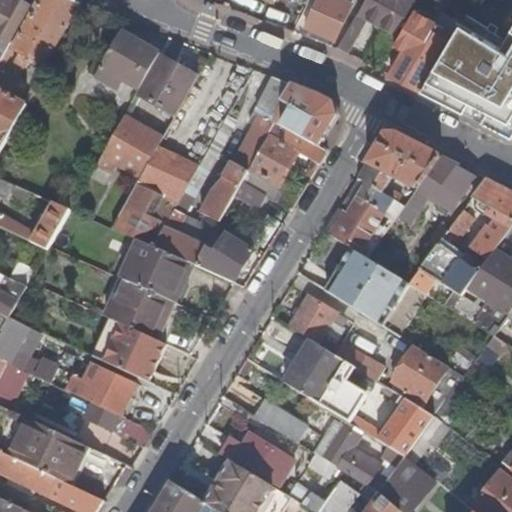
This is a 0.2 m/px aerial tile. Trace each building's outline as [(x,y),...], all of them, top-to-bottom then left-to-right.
[(0,0),(0,61),(29,8),(13,0),(0,0)] [(45,64),(79,4),(67,0),(39,0),(12,50),(45,64)] [(334,0),(333,4),(329,3),(322,0),(313,0),(304,19),(308,21),(306,27),(334,40),(351,0),(346,0),(346,1),(342,0),(334,0)] [(364,0),(336,49),(345,53),(366,19),(394,33),(412,0),(364,0)] [(397,55),(386,74),(420,91),(455,32),(414,7),(391,46),(401,51),(399,55),(397,55)] [(511,28),(500,49),(459,24),(455,32),(420,91),(511,136),(511,135),(511,28)] [(139,90),(159,55),(160,54),(120,31),(100,67),(139,90)] [(175,117),(198,77),(159,55),(139,90),(136,94),(175,117)] [(273,121),(283,103),(294,85),(274,77),(255,111),(260,114),(224,178),(215,188),(201,212),(219,223),(250,171),(277,123),(273,121)] [(294,85),(283,103),(292,108),(282,126),(319,147),(335,120),(335,103),(312,92),(294,85)] [(0,151),(26,106),(0,91),(0,151)] [(292,108),(283,103),(273,121),(277,123),(282,126),(292,108)] [(127,118),(112,143),(124,150),(139,124),(127,118)] [(175,209),(221,128),(206,120),(194,141),(202,145),(193,161),(185,157),(164,195),(170,197),(162,211),(171,216),(175,209)] [(282,126),(277,123),(250,171),(279,188),(299,154),(318,166),(327,152),(319,147),(282,126)] [(147,135),(161,143),(163,139),(149,131),(147,135)] [(148,165),(161,143),(147,135),(134,157),(148,165)] [(441,158),(442,157),(399,135),(385,135),(358,178),(366,184),(382,193),(392,178),(416,191),(441,158)] [(124,150),(112,143),(107,152),(118,159),(124,150)] [(164,195),(185,157),(161,143),(148,165),(112,228),(139,241),(153,247),(166,225),(151,217),(164,195)] [(473,178),(441,158),(416,191),(404,208),(397,217),(410,226),(430,200),(452,212),(473,178)] [(0,195),(29,208),(35,194),(29,192),(0,178),(0,195)] [(454,291),(463,296),(468,288),(495,252),(511,228),(511,193),(486,180),(467,206),(472,209),(477,202),(504,217),(494,231),(492,230),(471,259),(443,239),(438,244),(409,284),(424,294),(435,278),(454,291)] [(348,247),(361,255),(393,201),(382,193),(366,184),(347,214),(344,211),(343,213),(338,210),(325,232),(328,235),(348,247)] [(170,217),(171,216),(162,211),(170,197),(164,195),(151,217),(166,225),(170,217)] [(48,251),(51,246),(70,210),(53,203),(36,233),(31,243),(48,251)] [(195,266),(206,248),(175,232),(185,215),(175,209),(171,216),(170,217),(166,225),(153,247),(193,264),(195,266)] [(0,213),(0,228),(31,243),(36,233),(1,212),(0,213)] [(430,238),(438,244),(443,239),(449,231),(440,224),(430,238)] [(223,240),(214,234),(206,248),(195,266),(235,284),(254,252),(226,235),(223,240)] [(298,275),(323,291),(329,281),(327,280),(348,247),(328,235),(308,268),(304,265),(298,275)] [(122,279),(175,303),(193,264),(153,247),(139,241),(122,279)] [(468,288),(489,301),(511,269),(511,262),(495,252),(468,288)] [(27,288),(30,282),(37,270),(19,263),(11,280),(27,288)] [(511,269),(489,301),(510,314),(511,310),(511,269)] [(9,319),(27,288),(11,280),(0,274),(0,281),(2,283),(0,285),(0,333),(1,333),(9,319)] [(158,341),(175,303),(122,279),(105,317),(110,319),(122,324),(158,341)] [(443,305),(452,311),(459,301),(463,296),(454,291),(443,305)] [(311,294),(289,329),(310,341),(322,349),(326,343),(322,340),(326,334),(337,341),(345,328),(334,321),(339,312),(311,294)] [(480,313),(501,326),(510,314),(489,301),(482,311),(480,313)] [(460,315),(473,323),(480,313),(482,311),(460,315)] [(473,323),(494,336),(498,330),(501,326),(480,313),(473,323)] [(30,328),(9,319),(1,333),(0,334),(0,360),(10,365),(30,328)] [(122,324),(110,319),(92,357),(104,363),(122,324)] [(158,341),(122,324),(104,363),(150,384),(167,346),(158,341)] [(498,330),(494,336),(507,347),(511,341),(498,330)] [(455,366),(476,339),(467,332),(447,359),(455,366)] [(424,404),(448,367),(392,333),(384,346),(407,361),(392,384),(424,404)] [(464,377),(486,347),(476,339),(455,366),(452,370),(456,372),(464,377)] [(288,387),(319,406),(345,363),(335,356),(322,349),(310,341),(301,357),(305,360),(288,387)] [(345,363),(361,373),(364,368),(362,367),(367,360),(342,344),(335,356),(345,363)] [(301,357),(284,384),(288,387),(305,360),(301,357)] [(10,365),(0,360),(0,376),(1,373),(13,379),(18,369),(10,365)] [(42,361),(35,377),(51,384),(58,369),(42,361)] [(28,374),(18,369),(13,379),(1,373),(0,376),(0,399),(9,381),(22,387),(28,374)] [(118,416),(120,417),(136,385),(108,371),(97,394),(92,404),(97,406),(118,416)] [(434,418),(464,377),(456,372),(426,413),(434,418)] [(472,383),(464,377),(434,418),(442,424),(472,383)] [(92,404),(97,394),(72,382),(67,392),(92,404)] [(394,452),(422,410),(405,400),(377,442),(389,448),(394,452)] [(270,403),(259,420),(301,446),(312,430),(270,403)] [(0,453),(67,485),(87,447),(0,406),(0,453)] [(111,430),(118,416),(97,406),(93,413),(99,415),(95,422),(111,430)] [(394,452),(405,458),(420,437),(434,418),(426,413),(422,410),(394,452)] [(442,424),(434,418),(420,437),(429,443),(442,424)] [(344,428),(326,461),(338,469),(379,494),(388,482),(377,476),(382,466),(355,450),(362,438),(344,428)] [(252,435),(234,464),(286,496),(292,500),(301,505),(307,496),(291,486),(294,481),(285,475),(294,461),(252,435)] [(389,448),(382,458),(386,461),(398,468),(405,458),(394,452),(389,448)] [(95,511),(101,501),(100,500),(67,485),(0,453),(0,474),(78,511),(95,511)] [(330,480),(338,469),(326,461),(316,455),(309,467),(330,480)] [(388,482),(379,494),(397,509),(400,511),(410,511),(436,483),(405,458),(398,468),(388,482)] [(203,498),(204,504),(217,511),(284,511),(287,509),(280,504),(286,496),(234,464),(230,461),(225,462),(217,476),(218,481),(221,483),(215,491),(212,489),(208,490),(203,498)] [(382,466),(377,476),(388,482),(398,468),(386,461),(382,466)] [(511,511),(511,478),(502,471),(471,510),(473,511),(511,511)] [(218,481),(212,489),(215,491),(221,483),(218,481)] [(170,483),(152,511),(217,511),(204,504),(170,483)] [(343,486),(324,511),(346,511),(358,497),(343,486)] [(28,511),(52,511),(36,504),(34,509),(25,504),(27,500),(15,494),(10,503),(28,511)] [(379,494),(365,511),(394,511),(397,509),(379,494)] [(280,504),(287,509),(292,500),(286,496),(280,504)] [(28,511),(10,503),(0,498),(0,511),(28,511)]
